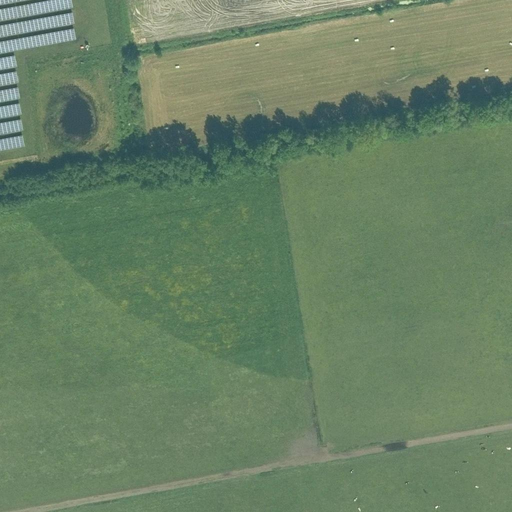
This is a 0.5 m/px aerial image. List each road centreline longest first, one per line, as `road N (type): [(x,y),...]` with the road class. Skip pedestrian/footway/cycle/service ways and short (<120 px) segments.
road 1 (track): [(0,194),(511,103)]
road 2 (track): [(29,511),(511,425)]
road 3 (track): [(0,171),(82,151),(107,136),(100,87),(89,77),(54,81),(43,93),(44,137)]
